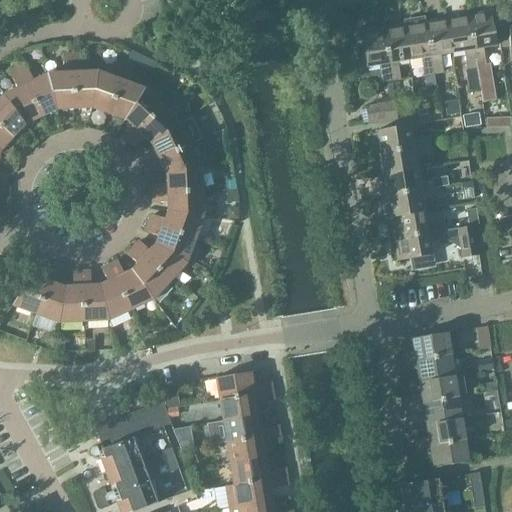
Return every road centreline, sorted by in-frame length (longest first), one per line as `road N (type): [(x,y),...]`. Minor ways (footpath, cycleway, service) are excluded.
road 1 (residential): [(374,322),(325,46),(325,17),(336,0)]
road 2 (unclassified): [(0,374),(75,377),(282,337)]
road 3 (residential): [(389,511),(385,487),(397,459),(374,322)]
road 4 (residential): [(62,511),(0,382)]
road 5 (residential): [(374,322),(511,300)]
